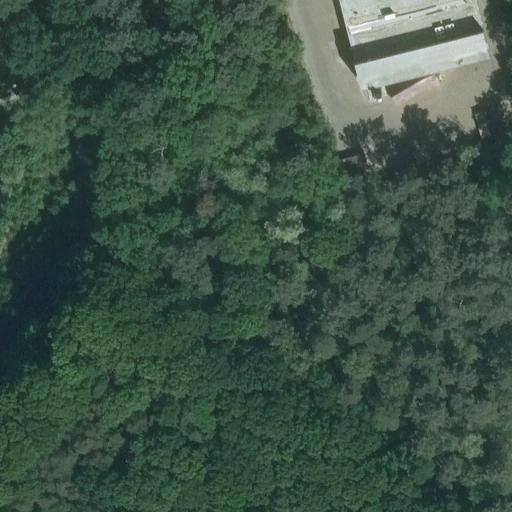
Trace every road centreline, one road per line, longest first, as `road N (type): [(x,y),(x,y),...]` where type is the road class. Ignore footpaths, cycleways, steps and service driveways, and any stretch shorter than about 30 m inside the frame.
road 1 (unclassified): [(0,396),(96,274),(100,254),(84,149),(40,0)]
road 2 (unknown): [(319,0),(337,82),(370,112),(472,100),(503,76),(511,53)]
